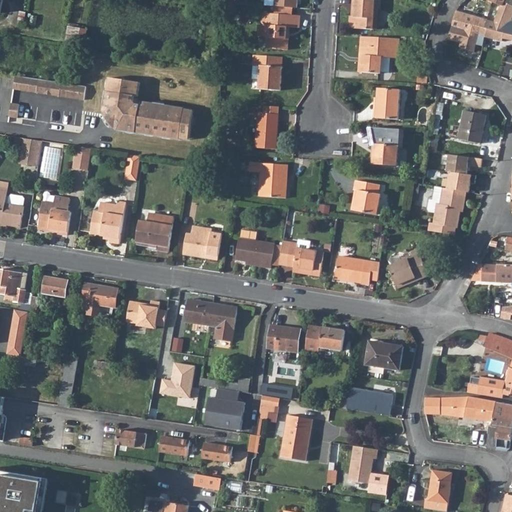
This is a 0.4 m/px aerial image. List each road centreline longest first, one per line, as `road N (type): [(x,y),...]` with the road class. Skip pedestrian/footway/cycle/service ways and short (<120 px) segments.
road 1 (residential): [(0,249),(435,318)]
road 2 (residential): [(435,318),(413,415),(420,442),(497,465)]
road 3 (residential): [(325,136),(326,0)]
